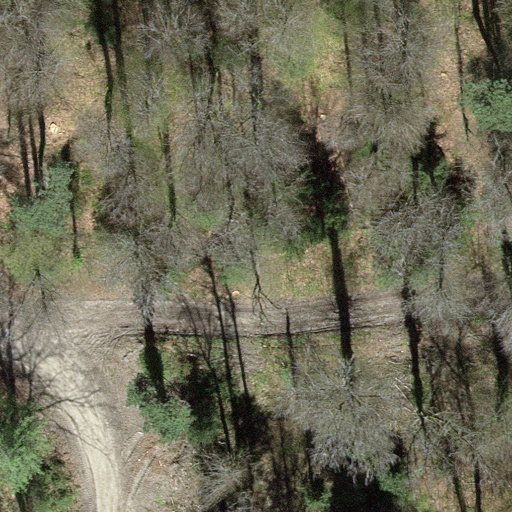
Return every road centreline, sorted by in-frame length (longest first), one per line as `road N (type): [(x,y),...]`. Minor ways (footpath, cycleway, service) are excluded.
road 1 (track): [(511,293),(267,322),(123,319),(43,332)]
road 2 (track): [(0,321),(43,332),(81,395),(109,511)]
